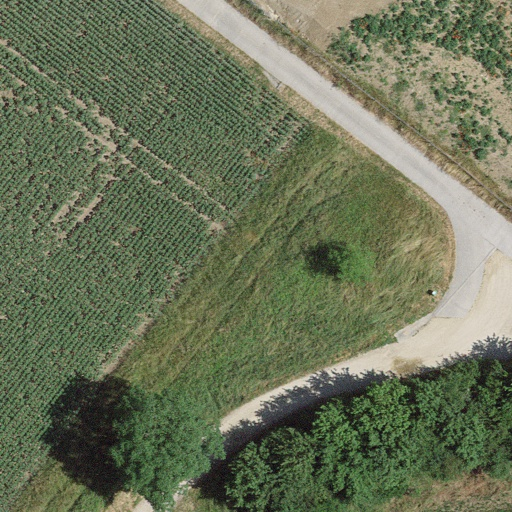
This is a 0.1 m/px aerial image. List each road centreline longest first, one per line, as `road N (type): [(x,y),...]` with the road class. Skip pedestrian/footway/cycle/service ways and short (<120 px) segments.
road 1 (track): [(86,511),(372,141)]
road 2 (track): [(511,253),(194,0)]
road 3 (track): [(511,362),(434,362),(307,404),(193,486),(172,511)]
